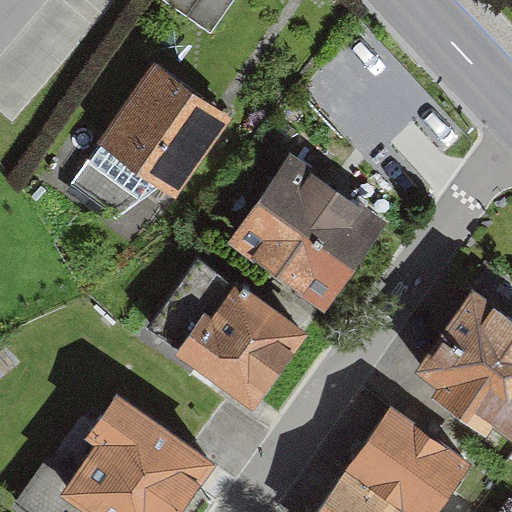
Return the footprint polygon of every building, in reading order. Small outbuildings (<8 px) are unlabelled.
[(164,0),(212,33),(235,0),(164,0)] [(235,121),(155,65),(71,186),(116,218),(157,188),(178,202),(235,121)] [(387,195),(299,136),(244,219),(333,277),(387,195)] [(302,306),(226,259),(179,336),(255,382),(302,306)] [(511,324),(473,297),(418,375),(439,390),(433,400),(489,439),(495,430),(511,441),(511,324)] [(416,511),(465,444),(398,396),(313,511),(416,511)] [(176,511),(208,468),(116,402),(87,442),(97,449),(71,485),(42,463),(10,506),(17,511),(176,511)]
